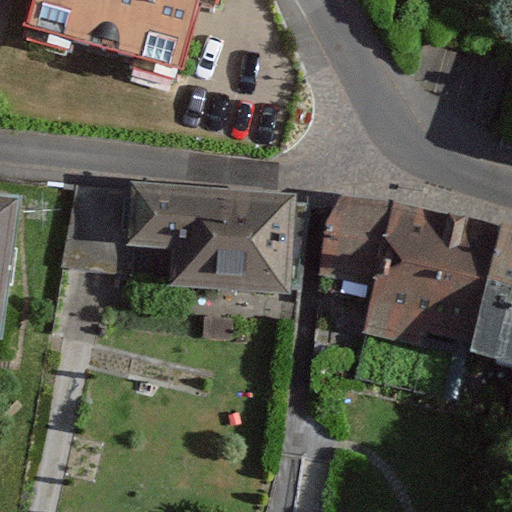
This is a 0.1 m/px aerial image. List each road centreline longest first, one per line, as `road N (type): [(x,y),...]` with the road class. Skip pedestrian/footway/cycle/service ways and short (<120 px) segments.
road 1 (residential): [(0,154),(327,176),(403,146)]
road 2 (residential): [(317,0),(403,146)]
